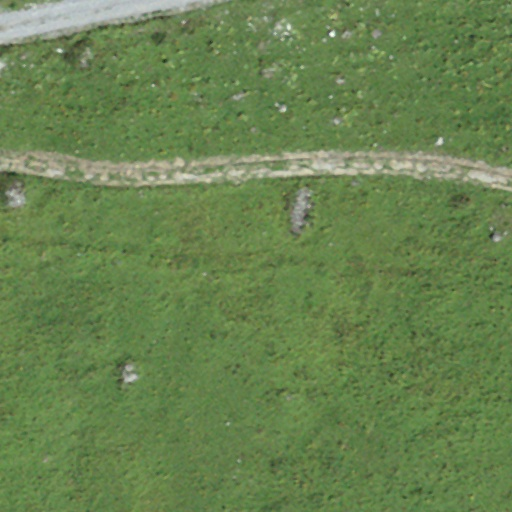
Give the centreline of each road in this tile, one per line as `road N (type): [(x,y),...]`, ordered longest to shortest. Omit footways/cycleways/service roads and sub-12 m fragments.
road 1 (track): [(0,161),(168,180),(456,165),(511,184)]
road 2 (track): [(0,32),(174,0)]
